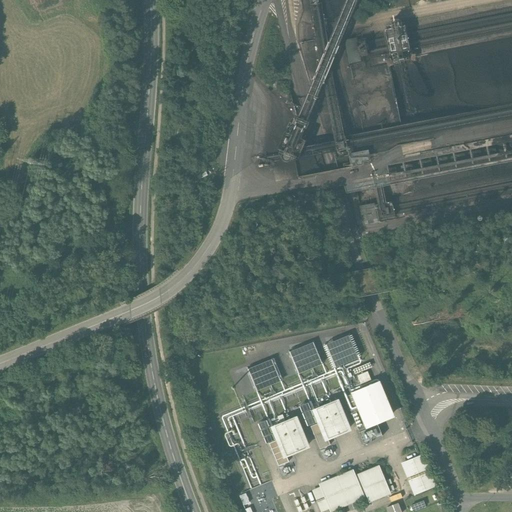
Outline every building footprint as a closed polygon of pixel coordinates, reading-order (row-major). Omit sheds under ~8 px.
[(511,38),(389,62),(401,127),(511,105),(511,38)] [(511,134),(384,160),(389,185),(388,186),(390,199),(511,175),(511,134)] [(378,202),(359,206),(362,224),(357,225),(359,236),(392,230),(387,202),(379,204),(378,202)] [(366,371),(355,375),(357,381),(368,377),(366,371)] [(394,418),(379,382),(378,382),(350,393),(356,408),(365,430),(394,418)] [(351,431),(338,400),(330,403),(313,410),(311,411),(317,425),(311,427),(320,450),(330,446),(328,441),(351,431)] [(309,448),(296,417),(289,420),(271,428),(270,428),(275,441),(269,444),(278,467),(288,463),(286,458),(309,448)] [(420,457),(404,464),(416,494),(433,487),(420,457)] [(353,470),(318,485),(320,488),(312,491),(320,511),(323,511),(329,510),(329,511),(332,511),(364,499),(364,498),(366,497),(369,504),(391,495),(379,466),(355,476),(353,470)] [(414,511),(425,508),(423,502),(410,507),(412,511),(414,511)]
